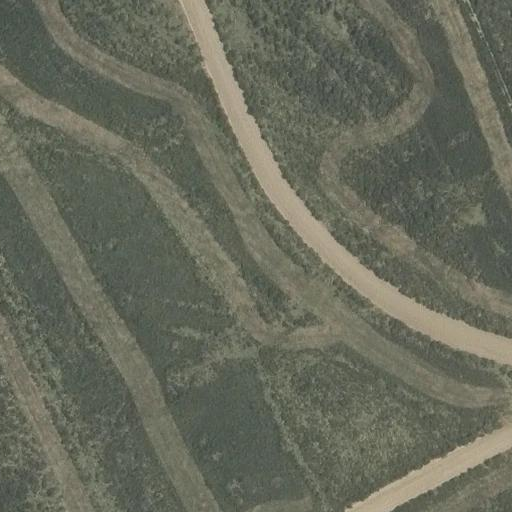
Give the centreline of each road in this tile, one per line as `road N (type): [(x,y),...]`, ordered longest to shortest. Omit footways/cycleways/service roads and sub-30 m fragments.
road 1 (track): [(511,355),(448,336),(351,276),(272,188),(194,0)]
road 2 (track): [(367,511),(511,432)]
